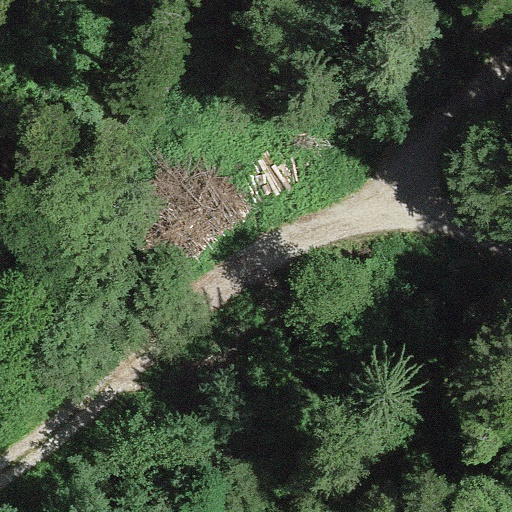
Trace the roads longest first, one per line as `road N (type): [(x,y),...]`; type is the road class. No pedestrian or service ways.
road 1 (track): [(511,258),(356,236),(239,284),(0,477)]
road 2 (track): [(356,236),(511,80)]
